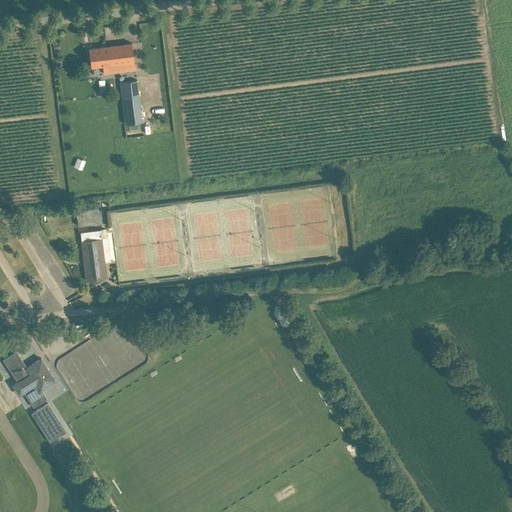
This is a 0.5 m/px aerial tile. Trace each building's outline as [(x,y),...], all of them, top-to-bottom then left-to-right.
[(104,73),(135,69),(132,42),(89,48),(91,66),(103,65),(104,73)] [(120,82),(122,99),(139,97),(137,80),(120,82)] [(80,231),(82,240),(101,237),(100,229),(80,231)] [(82,240),(87,279),(106,277),(101,237),(82,240)] [(17,351),(3,359),(17,380),(12,383),(19,394),(24,392),(34,407),(47,398),(41,389),(55,380),(41,357),(27,366),(17,351)] [(31,413),(50,441),(66,431),(48,402),(31,413)] [(66,441),(55,447),(64,466),(76,461),(66,441)]
